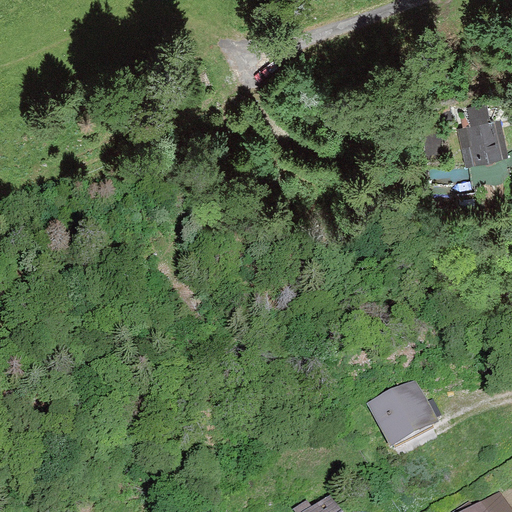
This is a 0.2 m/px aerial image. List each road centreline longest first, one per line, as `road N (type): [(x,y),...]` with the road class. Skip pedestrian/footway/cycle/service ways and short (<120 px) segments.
road 1 (track): [(463,176),(307,152),(271,121),(245,58)]
road 2 (track): [(411,0),(245,58)]
